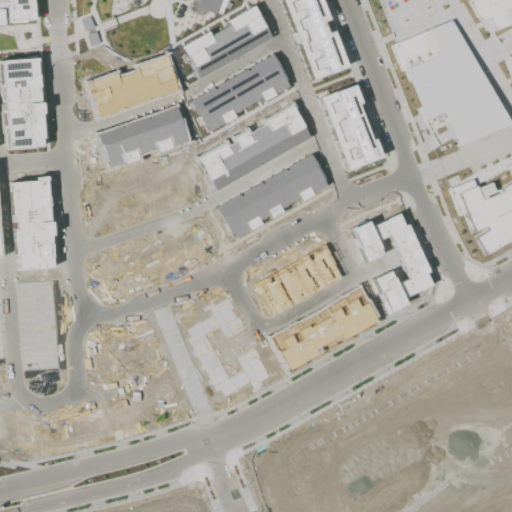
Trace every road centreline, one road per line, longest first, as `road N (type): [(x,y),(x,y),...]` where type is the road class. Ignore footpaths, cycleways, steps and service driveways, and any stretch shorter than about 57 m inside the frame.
road 1 (residential): [(408,173),(341,198),(228,267),(132,307),(87,313),(75,286),(53,0)]
road 2 (residential): [(0,495),(87,477),(246,424),(511,274)]
road 3 (residential): [(343,0),(418,198),(469,299)]
road 4 (residential): [(267,0),(341,198)]
